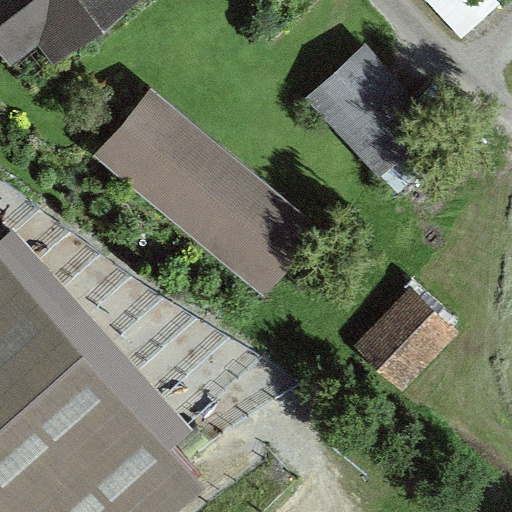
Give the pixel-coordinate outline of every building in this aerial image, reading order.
[(133,0),(0,0),(0,16),(43,71),(133,0)] [(436,0),(467,33),(492,9),(483,0),(436,0)] [(461,125),(375,33),(315,89),(401,181),(461,125)] [(326,227),(165,88),(113,149),(273,287),(326,227)] [(0,511),(179,511),(215,483),(8,237),(0,244),(0,511)] [(354,343),(403,390),(462,330),(413,283),(354,343)]
